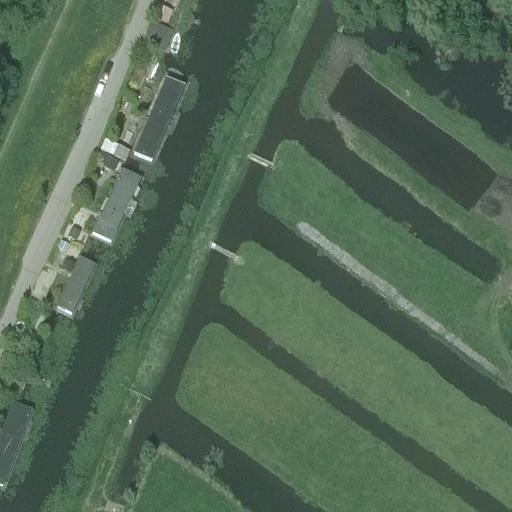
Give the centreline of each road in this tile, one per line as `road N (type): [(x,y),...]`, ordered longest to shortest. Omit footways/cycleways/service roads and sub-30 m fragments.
road 1 (residential): [(0,353),(147,0)]
road 2 (track): [(0,150),(68,0)]
